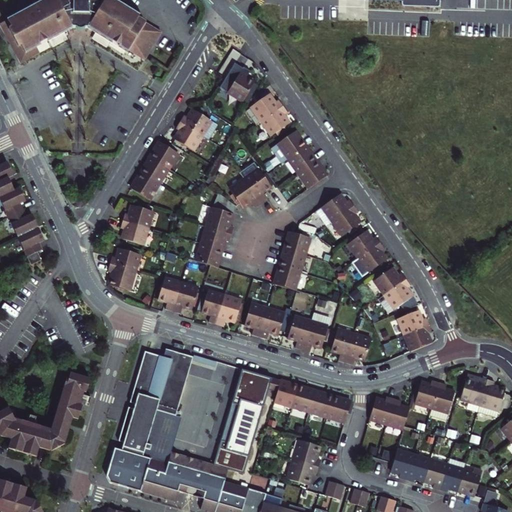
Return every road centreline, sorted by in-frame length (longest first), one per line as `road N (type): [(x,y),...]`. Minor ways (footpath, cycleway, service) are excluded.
road 1 (residential): [(68,236),(90,224),(223,7)]
road 2 (residential): [(367,381),(126,317)]
road 3 (residential): [(223,7),(348,176)]
road 4 (residential): [(348,176),(413,267),(455,350)]
road 5 (residential): [(430,511),(409,492),(352,472),(347,456),(367,381)]
road 6 (residential): [(77,486),(126,317)]
road 7 (residential): [(348,176),(268,232),(250,254)]
